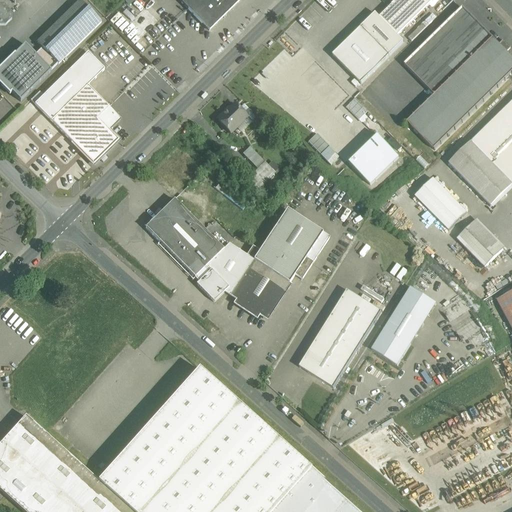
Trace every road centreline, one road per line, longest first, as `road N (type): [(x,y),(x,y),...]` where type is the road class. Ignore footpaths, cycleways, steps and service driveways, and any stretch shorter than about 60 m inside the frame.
road 1 (residential): [(62,223),(380,511)]
road 2 (residential): [(290,0),(62,223)]
